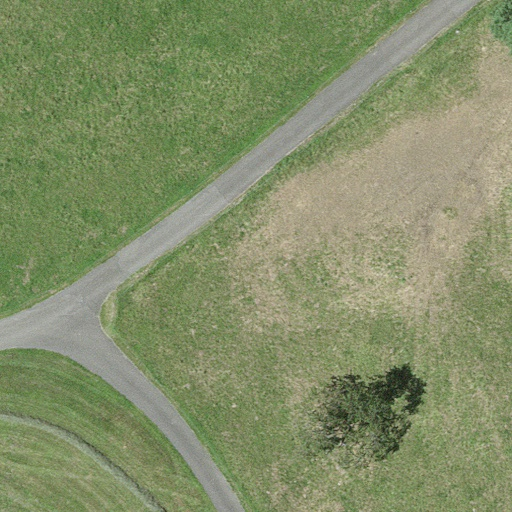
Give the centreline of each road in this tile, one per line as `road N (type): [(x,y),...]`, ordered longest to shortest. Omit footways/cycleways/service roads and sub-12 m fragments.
road 1 (track): [(458,0),(54,319),(0,334)]
road 2 (track): [(54,319),(131,381),(195,453),(228,511)]
